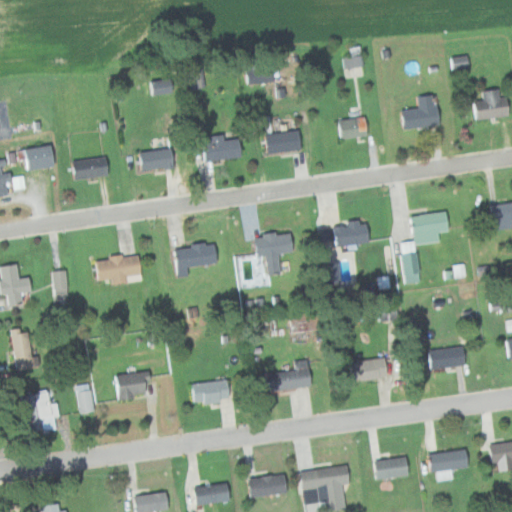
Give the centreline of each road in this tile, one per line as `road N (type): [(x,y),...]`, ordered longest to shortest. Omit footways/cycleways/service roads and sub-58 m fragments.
road 1 (residential): [(511,156),(0,229)]
road 2 (residential): [(0,467),(511,396)]
